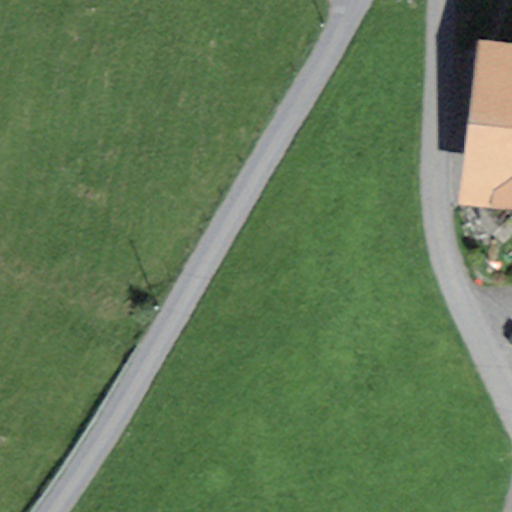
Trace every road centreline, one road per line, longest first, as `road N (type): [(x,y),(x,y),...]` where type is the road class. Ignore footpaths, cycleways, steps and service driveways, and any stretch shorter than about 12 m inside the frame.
road 1 (tertiary): [(355,0),(54,511)]
road 2 (tertiary): [(511,412),(485,368),(446,267),(435,183),(445,0)]
